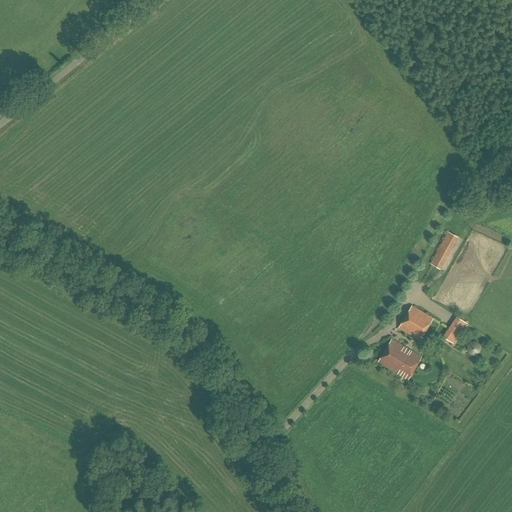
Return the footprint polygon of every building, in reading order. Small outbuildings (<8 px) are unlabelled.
[(465,205),(466,215),(480,214),(480,204),(465,205)] [(430,264),(439,269),(457,237),(447,232),(430,264)] [(399,328),(420,340),(433,319),(412,306),(399,328)] [(442,337),(453,344),(466,324),(456,316),(442,337)] [(378,362),(408,380),(422,357),(392,340),(378,362)] [(471,355),(473,356),(475,355),(477,355),(479,353),(480,351),(481,350),(481,349),(480,346),(480,345),(479,344),(477,343),(475,342),(473,342),(472,342),(470,343),(469,344),(468,345),(467,346),(467,349),(467,351),(468,353),(470,354),(471,355)]
